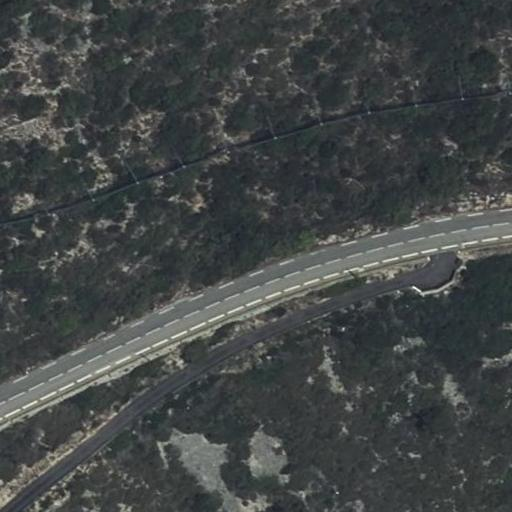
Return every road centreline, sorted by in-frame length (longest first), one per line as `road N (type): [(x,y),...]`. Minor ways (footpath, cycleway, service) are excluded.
road 1 (secondary): [(0,404),(221,298),(336,257),(511,218)]
road 2 (track): [(441,232),(435,267),(310,308),(218,351),(112,423),(6,511)]
